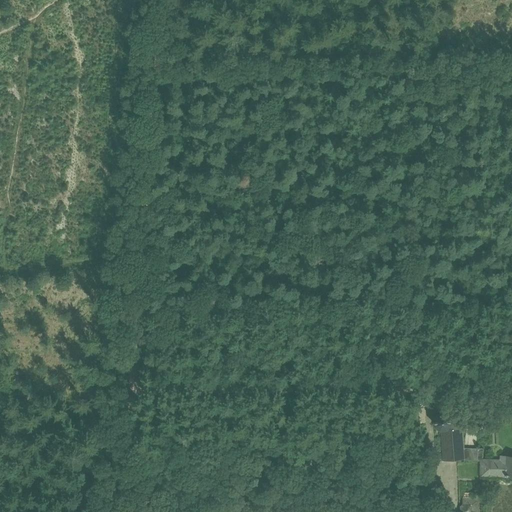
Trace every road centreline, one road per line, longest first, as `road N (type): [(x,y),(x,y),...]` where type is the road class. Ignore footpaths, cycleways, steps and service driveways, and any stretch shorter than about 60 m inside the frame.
road 1 (track): [(121,511),(162,0)]
road 2 (track): [(0,268),(142,248)]
